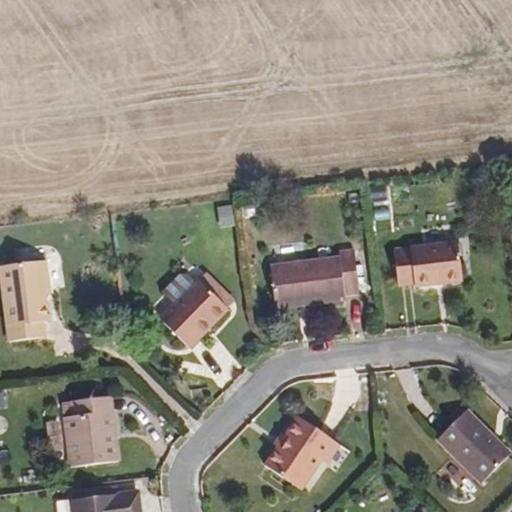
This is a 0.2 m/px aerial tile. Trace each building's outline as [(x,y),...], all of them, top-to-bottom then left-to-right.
[(466,251),(407,257),(408,291),(421,291),(422,288),(466,284),(466,251)] [(360,268),(289,276),(295,316),(364,309),(364,304),(378,302),(378,296),(373,296),(372,263),(360,263),(360,268)] [(54,282),(13,286),(18,353),(50,350),(50,338),(56,338),(54,282)] [(191,314),(211,295),(204,286),(197,286),(180,303),(191,314)] [(218,288),(211,295),(241,319),(246,311),(218,288)] [(241,319),(211,295),(191,314),(178,327),(206,353),(241,319)] [(81,419),(82,434),(121,431),(119,416),(81,419)] [(511,470),(511,451),(479,417),(455,443),(500,483),(511,470)] [(128,430),(121,431),(122,459),(131,458),(128,430)] [(122,459),(121,431),(82,434),(85,483),(132,478),(131,458),(122,459)] [(343,452),(309,433),(280,478),(313,497),(343,452)]
